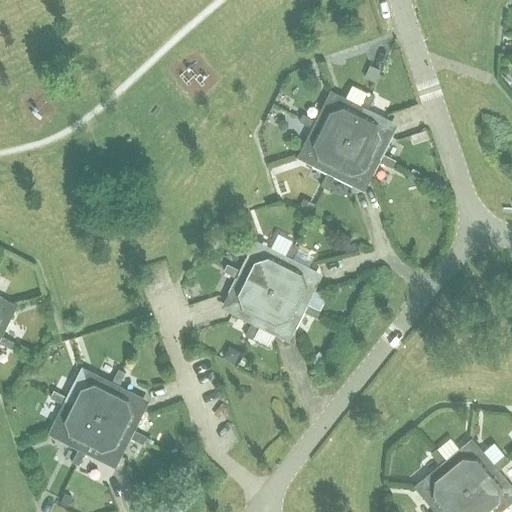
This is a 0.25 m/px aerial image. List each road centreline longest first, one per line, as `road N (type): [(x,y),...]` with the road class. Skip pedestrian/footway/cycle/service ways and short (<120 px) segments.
road 1 (residential): [(255,511),(477,228)]
road 2 (residential): [(477,228),(399,0)]
